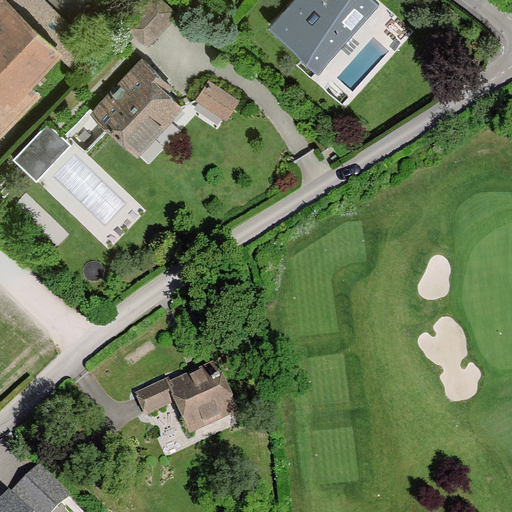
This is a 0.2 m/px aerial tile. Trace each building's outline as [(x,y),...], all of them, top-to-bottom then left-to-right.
[(148,44),(177,13),(162,0),(148,0),(127,24),(148,44)] [(336,47),(372,7),(370,6),(363,0),(304,0),(280,28),(313,58),(328,41),(336,47)] [(58,53),(32,29),(11,8),(0,19),(0,92),(11,102),(58,53)] [(32,29),(58,53),(76,69),(95,50),(51,9),(32,29)] [(170,85),(145,60),(95,113),(136,153),(181,105),(165,90),(170,85)] [(239,106),(210,86),(197,103),(226,123),(239,106)] [(0,113),(11,102),(0,92),(0,113)] [(53,119),(18,153),(40,175),(74,141),(53,119)] [(215,364),(138,397),(146,416),(175,404),(188,435),(237,414),(215,364)] [(41,469),(17,492),(37,511),(53,511),(69,497),(41,469)] [(0,511),(23,511),(12,500),(0,511)]
